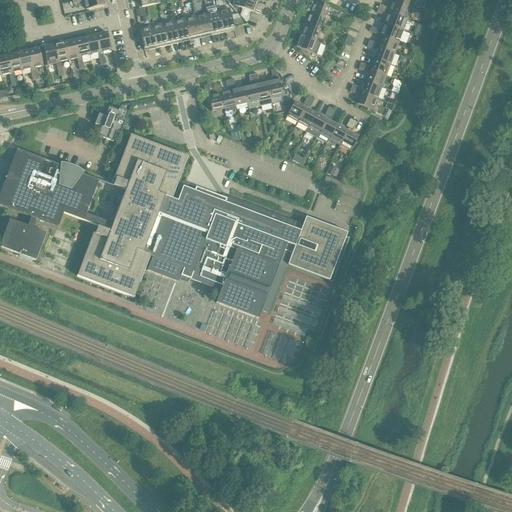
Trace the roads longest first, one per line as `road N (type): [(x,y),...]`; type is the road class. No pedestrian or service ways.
road 1 (secondary): [(326,483),(506,0)]
road 2 (tertiary): [(153,511),(77,434),(0,390)]
road 3 (residential): [(136,67),(250,38),(271,0)]
road 4 (tertiary): [(0,416),(114,511)]
road 5 (tertiary): [(0,115),(139,84)]
road 6 (tertiary): [(139,84),(271,47)]
